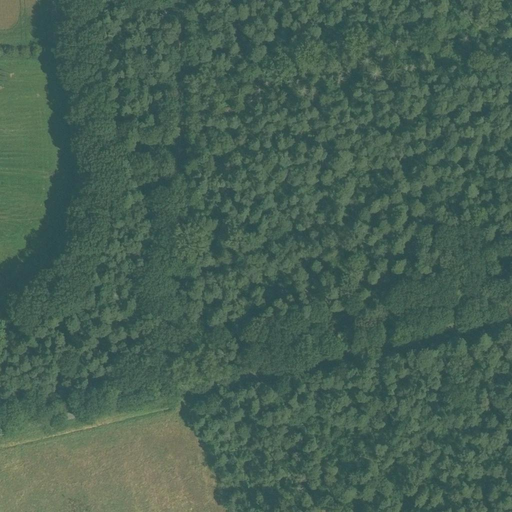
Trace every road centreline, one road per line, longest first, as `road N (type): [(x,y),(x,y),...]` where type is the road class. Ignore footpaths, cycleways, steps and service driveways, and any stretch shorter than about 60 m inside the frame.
road 1 (unclassified): [(182,390),(183,0)]
road 2 (unclassified): [(511,313),(182,390)]
road 3 (unclassified): [(0,434),(182,390)]
